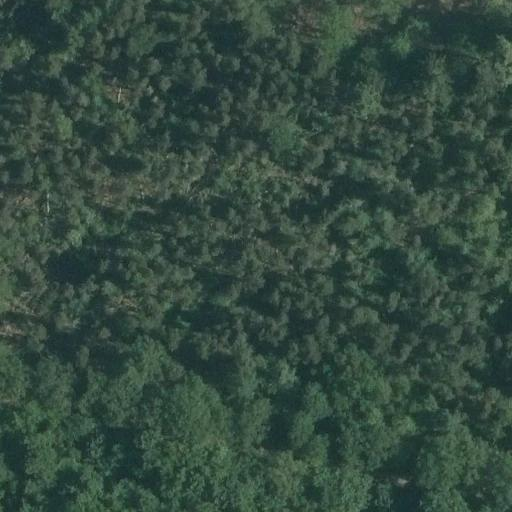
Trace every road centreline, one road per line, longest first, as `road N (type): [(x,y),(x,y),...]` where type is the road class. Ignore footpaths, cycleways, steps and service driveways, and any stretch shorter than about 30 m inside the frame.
road 1 (track): [(0,391),(359,473),(484,510)]
road 2 (track): [(98,0),(0,86)]
